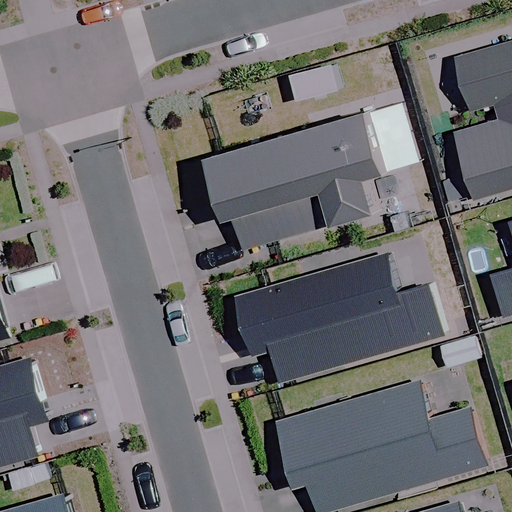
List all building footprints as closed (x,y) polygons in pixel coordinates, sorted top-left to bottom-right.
[(511,38),(468,51),(483,104),(506,98),(510,114),(467,126),(485,192),(511,184),(511,38)] [(227,145),(255,244),(392,205),(381,166),(402,160),(385,101),(227,145)] [(0,237),(0,336),(21,331),(0,257),(0,241),(1,241),(0,237)] [(400,249),(249,291),(265,348),(284,342),(293,374),(452,329),(437,278),(410,285),(400,249)] [(484,332),(448,342),(454,363),(490,353),(484,332)] [(0,463),(49,450),(39,418),(57,413),(40,352),(0,363),(0,463)] [(429,376),(291,415),(309,479),(323,475),(332,505),(497,459),(481,402),(440,413),(429,376)] [(0,511),(82,511),(76,487),(0,508),(0,511)] [(472,511),(467,495),(406,511),(472,511)]
